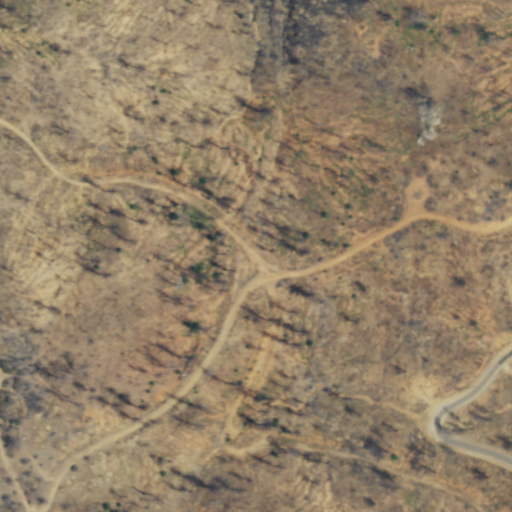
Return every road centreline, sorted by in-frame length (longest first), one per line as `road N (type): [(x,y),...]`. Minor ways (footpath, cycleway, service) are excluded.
road 1 (track): [(39,511),(71,459),(173,398),(214,348),(244,289),(267,276)]
road 2 (track): [(267,276),(228,228),(194,203),(139,183),(70,180),(0,122)]
road 3 (track): [(267,276),(327,262),(415,214),(476,227),(511,215)]
